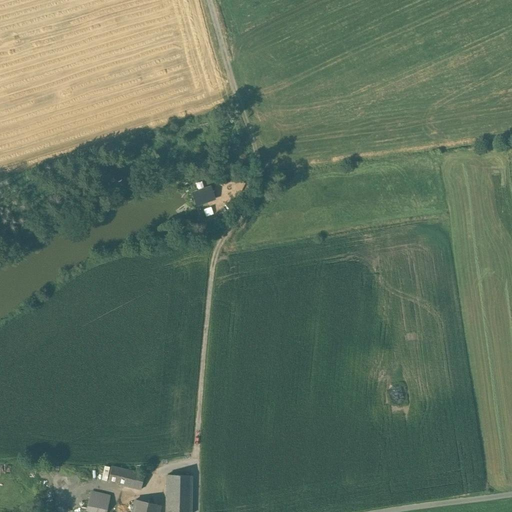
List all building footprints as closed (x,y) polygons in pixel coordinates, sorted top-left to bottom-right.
[(213,173),(189,173),(189,186),(213,186),(213,173)] [(204,209),(207,216),(214,213),(211,207),(204,209)] [(145,474),(112,467),(108,482),(141,490),(145,474)] [(190,511),(192,476),(167,475),(166,511),(190,511)] [(106,511),(110,497),(90,492),(86,511),(92,511),(106,511)] [(159,511),(160,506),(136,500),(132,511),(159,511)]
